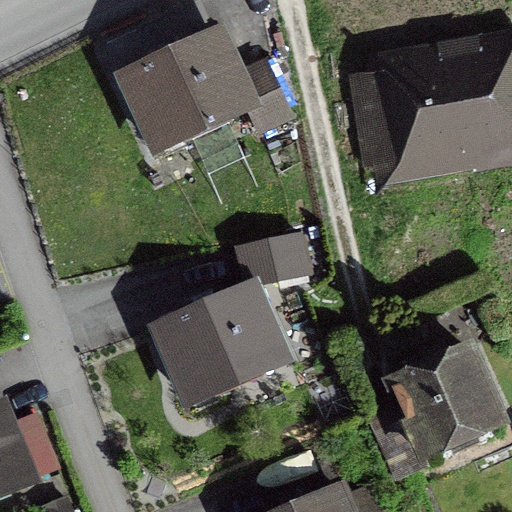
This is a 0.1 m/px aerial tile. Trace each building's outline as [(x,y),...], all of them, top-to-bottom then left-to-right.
[(269,62),(267,58),(245,68),(224,24),(112,76),(138,131),(132,134),(147,165),(248,118),(257,137),(263,134),(267,143),(295,130),(292,123),(296,121),(280,86),(286,83),(275,59),(269,62)] [(511,53),(356,81),(372,169),(511,143),(511,53)] [(322,237),(319,223),(307,227),(311,240),(322,237)] [(234,247),(243,287),(146,328),(184,415),(295,367),(261,288),(316,278),(305,233),(234,247)] [(511,412),(482,341),(443,358),(439,349),(410,361),(414,370),(380,384),(388,401),(394,399),(405,425),(399,427),(418,473),(511,433),(511,412)] [(0,505),(44,488),(40,477),(62,469),(40,412),(17,421),(8,399),(0,402),(0,505)] [(273,511),(389,511),(377,482),(351,493),(346,482),(273,511)] [(75,511),(69,496),(40,507),(42,511),(75,511)]
